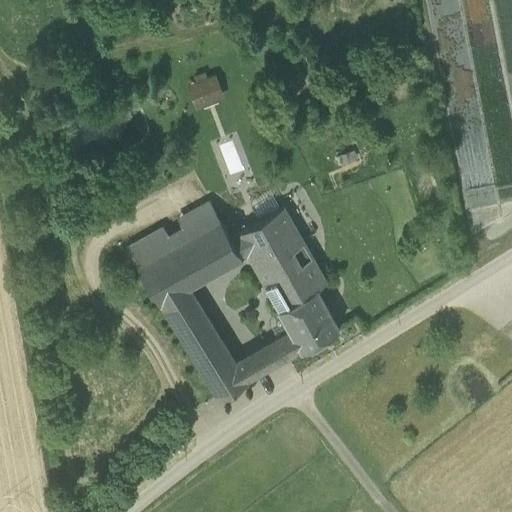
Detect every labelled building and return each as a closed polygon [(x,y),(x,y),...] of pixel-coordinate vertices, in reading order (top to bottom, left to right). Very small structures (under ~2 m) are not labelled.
[(197,105),(228,95),(220,70),(189,80),(197,105)] [(297,195),(229,234),(242,254),(246,252),(277,305),(316,284),(326,279),(298,229),(312,221),(297,195)] [(125,246),(135,262),(219,216),(209,199),(177,217),(181,224),(167,232),(163,224),(125,246)] [(246,378),(234,358),(188,284),(242,254),(229,234),(219,216),(135,262),(217,395),(246,378)] [(274,335),(285,355),(299,347),(338,325),(316,284),(277,305),(276,306),(289,327),(274,335)] [(274,335),(234,358),(246,378),(259,370),(272,363),(285,355),(274,335)]
